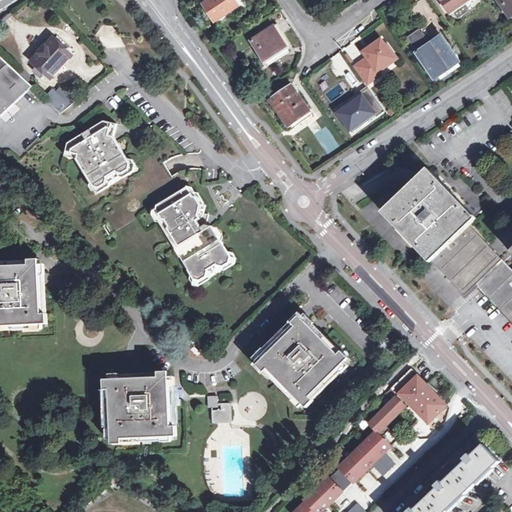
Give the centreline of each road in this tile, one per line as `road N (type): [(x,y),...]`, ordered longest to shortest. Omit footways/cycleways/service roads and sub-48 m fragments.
road 1 (residential): [(337,245),(222,362),(200,366),(176,360),(75,255),(0,229)]
road 2 (residential): [(300,202),(511,59)]
road 3 (tertiary): [(491,406),(337,245)]
road 4 (tertiary): [(300,202),(193,61)]
road 5 (residential): [(378,511),(491,406)]
road 6 (residential): [(401,511),(501,417)]
road 7 (residential): [(380,0),(318,37),(286,0)]
